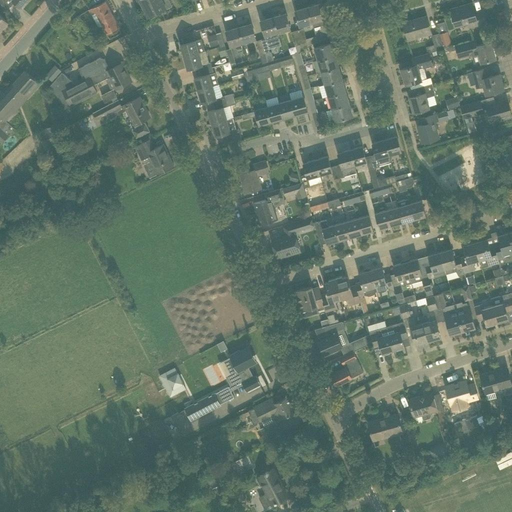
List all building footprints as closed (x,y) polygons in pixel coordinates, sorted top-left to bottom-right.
[(155,13),(164,8),(167,7),(163,0),(139,0),(147,14),(155,10),(155,12),(155,13)] [(95,12),(107,35),(120,28),(105,1),(89,9),(91,14),(95,12)] [(320,4),(307,7),(312,22),(313,27),(315,35),(328,31),(326,24),(320,4)] [(476,25),(485,23),(482,11),(474,13),(472,4),(451,9),(453,19),(455,27),(468,24),(468,27),(476,25)] [(299,26),(312,22),(307,7),(295,11),(299,26)] [(273,17),(278,34),(283,33),(282,30),(289,28),(285,14),(273,17)] [(82,33),(90,27),(79,15),(73,21),(82,33)] [(431,33),(429,26),(426,16),(403,23),(408,40),(431,33)] [(278,34),(273,17),(260,21),(265,38),(260,40),(264,54),(270,52),(267,42),(279,38),(278,34)] [(437,24),(439,30),(446,28),(443,21),(437,24)] [(238,28),(243,45),(248,43),(247,40),(255,38),(250,24),(238,28)] [(237,46),(243,45),(238,28),(225,31),(229,45),(236,43),(237,46)] [(300,47),(308,45),(303,28),(295,31),(299,45),(300,48),(300,47)] [(98,34),(94,29),(82,38),(87,44),(96,37),(96,36),(98,34)] [(295,46),(299,45),(295,31),(290,32),(295,46)] [(315,35),(317,42),(330,38),(328,31),(315,35)] [(440,34),(444,48),(451,46),(447,32),(440,34)] [(221,33),(216,34),(218,40),(219,46),(220,46),(224,45),(221,33)] [(443,49),(443,48),(439,33),(431,35),(434,46),(426,48),(428,53),(429,53),(443,49)] [(216,34),(208,36),(210,42),(212,48),(219,46),(216,34)] [(97,38),(90,44),(95,49),(102,44),(97,38)] [(180,45),(184,57),(199,52),(205,51),(201,38),(195,40),(180,45)] [(476,39),(454,45),(456,50),(458,59),(469,56),(469,55),(478,53),(480,62),(485,61),(495,58),(490,41),(477,45),(476,39)] [(255,41),(260,55),(264,54),(260,40),(255,41)] [(314,47),(318,60),(335,55),(331,42),(314,47)] [(230,64),(235,62),(231,48),(226,50),(226,52),(229,61),(230,64)] [(202,65),(199,52),(184,57),(187,69),(198,66),(200,71),(212,67),(211,62),(202,65)] [(271,52),(270,52),(264,54),(266,61),(273,59),(271,52)] [(298,65),(303,64),(300,52),(296,53),(295,53),(298,65)] [(430,56),(429,53),(428,53),(411,58),(414,66),(401,69),(406,85),(409,84),(411,89),(419,87),(432,83),(431,77),(421,80),(418,69),(432,65),(430,56)] [(338,67),(335,55),(318,60),(321,72),(338,67)] [(63,72),(50,86),(60,108),(62,110),(67,107),(97,92),(96,89),(94,85),(105,79),(109,77),(106,71),(110,69),(104,59),(100,58),(84,66),(78,69),(83,78),(75,82),(63,72)] [(294,63),(292,58),(280,61),(281,67),(294,63)] [(281,67),(280,61),(268,65),(269,70),(281,67)] [(121,63),(110,69),(106,71),(109,77),(115,88),(122,85),(131,81),(127,73),(126,73),(121,63)] [(302,77),(307,76),(303,64),(298,65),(302,77)] [(46,75),(52,80),(61,70),(55,65),(46,75)] [(258,74),(258,73),(269,70),(268,65),(256,68),(258,74)] [(194,78),(198,90),(213,86),(209,74),(213,72),(212,67),(200,71),(201,76),(194,78)] [(321,72),(325,84),(342,79),(338,67),(321,72)] [(476,87),(483,86),(485,94),(503,89),(499,73),(487,76),(485,67),(472,71),(472,72),(466,73),(470,86),(475,85),(476,87)] [(260,81),(258,73),(258,74),(256,68),(244,72),(245,76),(247,84),(260,81)] [(5,92),(0,97),(0,115),(8,123),(19,111),(14,106),(17,103),(26,93),(29,95),(39,84),(37,81),(32,77),(25,70),(5,92)] [(234,80),(245,76),(244,72),(243,70),(232,73),(234,80)] [(310,88),(307,76),(302,77),(305,89),(310,88)] [(345,91),(342,79),(325,84),(328,96),(345,91)] [(435,95),(432,83),(419,87),(421,94),(409,97),(413,112),(429,108),(426,98),(435,95)] [(214,104),(234,99),(232,93),(216,98),(213,86),(198,90),(201,102),(212,99),(214,104)] [(309,101),(314,100),(310,88),(305,89),(309,101)] [(113,89),(101,95),(104,102),(116,96),(113,89)] [(331,108),(349,103),(345,91),(328,96),(331,108)] [(295,115),(307,111),(303,96),(291,99),(295,115)] [(139,97),(130,101),(123,105),(136,129),(133,130),(136,137),(149,131),(145,123),(144,124),(143,120),(150,117),(139,97)] [(448,100),(450,109),(459,107),(456,98),(448,100)] [(223,107),(227,106),(235,104),(234,99),(214,104),(215,109),(208,111),(211,124),(227,119),(223,107)] [(279,103),(283,118),(295,115),(291,99),(279,103)] [(485,99),(460,106),(464,118),(483,113),(482,109),(487,108),(491,122),(500,120),(511,117),(510,112),(506,100),(497,102),(486,105),(485,99)] [(121,107),(117,100),(93,113),(97,120),(103,116),(121,107)] [(309,101),(312,111),(312,114),(317,112),(314,100),(309,101)] [(279,103),(267,106),(272,121),(283,118),(279,103)] [(352,116),(349,103),(331,108),(335,121),(352,116)] [(255,110),(255,111),(256,116),(259,125),(272,121),(267,106),(255,110)] [(256,116),(255,111),(241,115),(243,120),(256,116)] [(439,121),(449,119),(447,111),(437,114),(439,121)] [(312,114),(316,126),(321,124),(317,112),(312,114)] [(435,113),(430,115),(420,118),(422,124),(417,126),(422,142),(438,137),(434,122),(437,121),(435,113)] [(0,115),(0,128),(1,129),(0,129),(0,140),(2,143),(8,136),(15,129),(8,123),(0,115)] [(227,119),(211,124),(215,136),(222,134),(225,142),(241,138),(238,129),(230,131),(227,119)] [(43,129),(59,166),(75,159),(61,128),(65,126),(63,121),(43,129)] [(473,121),(466,123),(469,133),(477,131),(474,121),(473,121)] [(74,123),(69,125),(74,135),(80,133),(77,127),(76,127),(74,123)] [(511,134),(496,140),(500,151),(511,146),(511,134)] [(384,140),(389,155),(401,151),(397,136),(384,140)] [(149,138),(140,143),(134,146),(141,160),(142,159),(144,163),(150,161),(156,174),(164,170),(173,165),(164,148),(162,149),(160,145),(154,148),(149,138)] [(389,155),(384,140),(372,143),(375,154),(370,156),(374,168),(380,167),(379,165),(391,162),(389,155)] [(374,168),(370,156),(365,157),(362,146),(350,150),(354,165),(366,161),(374,188),(379,186),(376,177),(374,168)] [(336,166),(339,178),(356,173),(354,165),(350,150),(337,153),(341,164),(336,166)] [(334,179),(339,178),(336,166),(331,167),(327,156),(315,159),(320,175),(332,171),(334,179)] [(306,174),(301,176),(305,188),(310,186),(307,178),(320,175),(315,159),(303,163),(306,174)] [(247,192),(256,189),(260,188),(257,175),(268,172),(265,161),(253,164),(254,170),(240,174),(242,180),(243,180),(247,192)] [(290,177),(290,179),(297,182),(298,179),(299,175),(292,172),(290,177)] [(376,177),(379,186),(387,184),(385,178),(381,176),(376,177)] [(411,177),(409,178),(404,179),(405,184),(406,187),(412,186),(414,182),(412,177),(411,177)] [(295,193),(297,198),(305,196),(301,183),(282,189),(284,197),(295,193)] [(270,198),(263,200),(253,203),(257,214),(259,213),(262,223),(276,219),(272,206),(284,202),(280,188),(268,191),(270,198)] [(369,193),(370,198),(381,195),(380,190),(369,193)] [(352,203),(365,200),(363,195),(350,198),(352,203)] [(327,201),(328,207),(329,208),(341,205),(339,198),(327,201)] [(407,199),(396,202),(397,207),(402,222),(413,219),(409,204),(407,199)] [(421,200),(409,204),(413,219),(425,216),(421,200)] [(311,212),(328,207),(327,201),(310,206),(311,212)] [(136,207),(123,213),(141,248),(154,242),(136,207)] [(386,210),(390,226),(402,222),(397,207),(386,210)] [(378,229),(390,226),(386,210),(374,214),(378,229)] [(372,231),(370,221),(368,215),(356,219),(361,234),(372,231)] [(293,232),(300,230),(314,226),(311,217),(297,221),(283,225),(287,238),(272,242),(277,259),(300,251),(295,235),(294,235),(293,232)] [(338,241),(333,225),(328,227),(326,219),(314,223),(316,230),(315,230),(318,239),(324,237),(326,244),(338,241)] [(356,219),(345,222),(349,237),(361,234),(356,219)] [(338,241),(349,237),(345,222),(333,225),(338,241)] [(493,243),(495,250),(496,256),(503,254),(505,262),(511,260),(511,245),(508,232),(496,236),(498,241),(493,243)] [(496,256),(495,250),(490,251),(486,239),(474,242),(479,260),(486,258),(488,265),(498,263),(497,259),(496,256)] [(479,260),(474,242),(461,246),(464,256),(459,257),(462,268),(463,272),(471,270),(475,269),(473,261),(479,260)] [(440,252),(446,273),(456,270),(458,274),(463,272),(462,268),(459,257),(459,256),(453,258),(451,249),(440,252)] [(427,276),(433,275),(434,276),(446,273),(440,252),(427,256),(430,264),(424,266),(427,276)] [(409,279),(410,283),(421,280),(421,278),(422,278),(417,259),(404,262),(409,279)] [(405,285),(410,283),(409,279),(404,262),(392,266),(397,283),(404,281),(405,285)] [(382,266),(370,270),(376,291),(380,293),(384,292),(387,288),(393,286),(390,273),(384,275),(382,266)] [(496,277),(502,275),(500,269),(500,268),(493,270),(496,277)] [(355,283),(355,285),(358,296),(363,294),(368,296),(372,295),(376,291),(370,270),(358,273),(360,282),(355,283)] [(360,301),(358,296),(355,285),(356,287),(351,289),(347,276),(342,278),(341,276),(335,278),(341,299),(346,297),(349,305),(360,301)] [(427,276),(422,278),(421,278),(421,280),(426,297),(433,295),(428,278),(427,276)] [(323,305),(325,312),(336,308),(334,301),(341,299),(335,278),(328,280),(329,281),(323,283),(326,294),(321,296),(323,305)] [(405,303),(404,298),(400,284),(393,286),(397,299),(399,305),(405,303)] [(468,287),(467,285),(461,287),(465,301),(471,299),(470,292),(468,287)] [(321,296),(320,289),(313,291),(312,286),(294,291),(300,311),(316,306),(317,307),(323,305),(321,296)] [(219,315),(226,328),(242,320),(235,307),(239,305),(233,293),(231,294),(228,287),(212,295),(221,314),(219,315)] [(443,307),(444,312),(443,312),(450,334),(462,330),(457,314),(454,304),(445,306),(441,293),(433,295),(437,308),(437,309),(443,307)] [(429,310),(437,308),(433,295),(426,297),(425,297),(429,310)] [(490,298),(492,305),(497,323),(509,319),(507,313),(511,311),(511,309),(509,300),(501,302),(499,296),(490,298)] [(468,305),(467,302),(462,303),(462,301),(454,304),(457,314),(462,330),(475,327),(468,305)] [(189,302),(176,308),(182,320),(195,314),(189,302)] [(405,303),(399,305),(402,318),(410,316),(409,311),(406,303),(405,303)] [(482,304),(474,306),(478,321),(484,319),(486,326),(497,323),(492,305),(483,307),(482,304)] [(429,321),(422,323),(428,340),(440,337),(433,312),(427,313),(429,321)] [(410,316),(402,318),(403,322),(408,337),(413,336),(415,344),(428,340),(422,323),(415,325),(413,317),(410,318),(410,316)] [(330,324),(322,327),(325,333),(318,335),(320,340),(318,341),(321,348),(319,349),(321,354),(323,353),(324,355),(342,347),(336,333),(339,332),(338,331),(344,328),(342,321),(330,324)] [(403,322),(386,327),(393,350),(404,347),(402,339),(408,337),(403,322)] [(369,332),(372,343),(373,347),(379,346),(381,354),(393,350),(386,327),(369,332)] [(201,335),(187,342),(191,351),(206,343),(201,335)] [(354,350),(366,345),(363,337),(351,342),(354,350)] [(223,341),(218,343),(221,350),(226,348),(223,341)] [(237,370),(225,376),(230,385),(230,386),(242,380),(243,382),(242,383),(243,384),(246,390),(260,383),(256,376),(254,377),(248,366),(253,363),(246,348),(240,351),(239,349),(230,354),(231,356),(230,357),(237,370)] [(340,355),(341,356),(340,356),(345,368),(332,375),(337,385),(363,372),(356,358),(352,351),(340,355)] [(506,367),(479,374),(482,384),(485,393),(486,393),(487,400),(496,397),(495,391),(511,386),(509,376),(506,367)] [(175,368),(160,376),(162,381),(168,378),(173,388),(168,391),(170,396),(186,388),(175,368)] [(453,383),(445,386),(447,392),(446,392),(447,398),(448,397),(451,405),(452,405),(453,408),(466,404),(465,401),(477,397),(473,384),(467,386),(465,380),(458,382),(457,381),(453,382),(453,383)] [(228,386),(185,408),(191,419),(220,404),(234,397),(231,391),(228,386)] [(435,402),(432,393),(409,399),(411,409),(414,417),(421,415),(423,420),(430,418),(431,415),(431,412),(437,410),(435,402)] [(254,408),(248,411),(254,424),(272,414),(275,421),(294,411),(287,397),(274,403),(272,398),(263,403),(262,402),(253,406),(254,408)] [(373,441),(383,438),(402,433),(397,414),(368,422),(373,441)] [(500,428),(502,417),(492,416),(492,418),(491,417),(489,426),(500,428)] [(461,436),(453,441),(458,452),(466,447),(461,436)] [(186,455),(195,450),(190,440),(181,445),(186,455)] [(434,449),(438,460),(453,453),(449,443),(434,449)] [(410,456),(412,449),(404,446),(401,453),(410,456)] [(219,485),(254,467),(248,455),(213,472),(219,485)] [(259,476),(267,493),(260,496),(265,506),(272,503),(273,504),(287,497),(273,469),(259,476)] [(197,480),(193,472),(188,474),(192,483),(197,480)]
